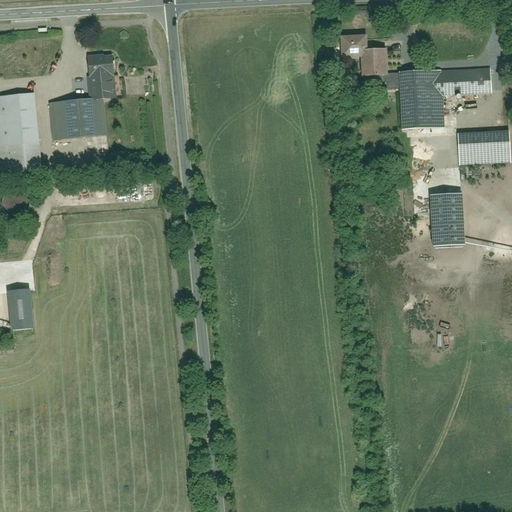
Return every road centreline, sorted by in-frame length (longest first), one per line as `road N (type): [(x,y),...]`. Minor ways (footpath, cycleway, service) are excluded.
road 1 (tertiary): [(169,3),(225,511)]
road 2 (tertiary): [(0,13),(169,3)]
